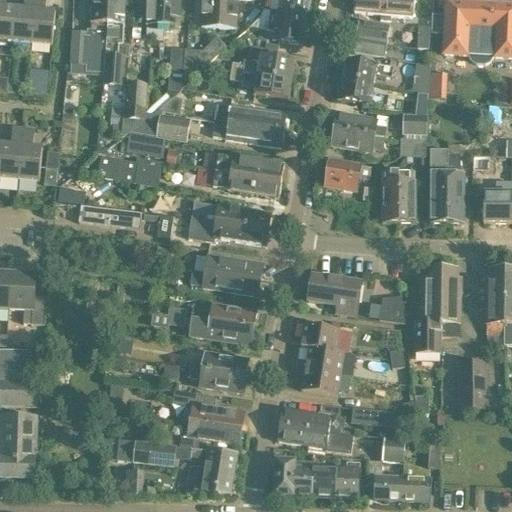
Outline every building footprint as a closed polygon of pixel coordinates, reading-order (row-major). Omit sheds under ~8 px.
[(0,0),(0,42),(11,43),(14,10),(6,10),(6,0),(0,0)] [(23,0),(23,11),(14,10),(11,43),(31,45),(35,0),(23,0)] [(35,0),(31,45),(52,47),(55,14),(45,13),(46,0),(35,0)] [(106,40),(107,0),(90,0),(89,25),(91,25),(90,39),(106,40)] [(107,0),(106,40),(103,86),(123,88),(125,60),(113,59),(114,47),(123,47),(124,27),(125,0),(107,0)] [(163,33),(164,0),(147,0),(146,27),(151,28),(151,32),(163,33)] [(164,0),(163,33),(174,33),(174,29),(179,29),(180,0),(164,0)] [(202,0),(202,1),(219,2),(219,9),(236,10),(237,2),(254,3),(254,0),(202,0)] [(280,0),(278,14),(278,15),(306,19),(308,0),(280,0)] [(382,23),(384,0),(354,0),(353,15),(380,17),(379,23),(382,23)] [(413,0),(384,0),(382,23),(390,24),(390,18),(412,20),(413,0)] [(219,2),(202,1),(201,29),(235,31),(236,10),(219,9),(219,2)] [(511,8),(446,5),(445,18),(431,17),(430,35),(444,36),(443,57),(466,58),(467,55),(469,55),(469,62),(470,64),(475,68),(484,68),(490,65),(492,63),(492,57),(494,57),(494,60),(511,60),(511,8)] [(259,20),(257,22),(269,24),(271,13),(262,12),(259,20)] [(269,24),(257,22),(249,30),(268,33),(275,34),(274,43),(302,47),(306,19),(278,15),(278,14),(271,13),(269,24)] [(355,42),(385,47),(386,48),(389,28),(358,24),(354,42),(355,42)] [(417,50),(429,50),(430,28),(418,28),(417,50)] [(85,79),(85,68),(86,69),(88,34),(71,34),(69,67),(68,67),(67,79),(69,79),(69,78),(85,79)] [(202,53),(184,52),(182,83),(191,83),(226,49),(216,39),(202,53)] [(385,47),(355,42),(353,55),(383,61),(385,47)] [(144,123),(156,113),(173,100),(180,93),(182,83),(184,52),(171,51),(169,76),(168,76),(167,92),(147,91),(144,123)] [(232,65),(231,74),(244,76),(244,75),(252,77),(291,83),(294,63),(260,58),(259,64),(245,62),(244,67),(232,65)] [(345,63),(342,82),(373,88),(375,78),(391,81),(392,71),(345,63)] [(244,76),(231,74),(229,83),(243,85),(244,76)] [(8,79),(0,77),(0,93),(7,94),(8,79)] [(291,83),(252,77),(251,88),(255,88),(254,98),(288,103),(291,83)] [(373,88),(342,82),(338,102),(386,110),(388,99),(372,96),(373,88)] [(414,84),(412,92),(429,94),(429,86),(414,84)] [(8,86),(8,94),(18,94),(18,86),(8,86)] [(144,123),(147,91),(148,87),(126,86),(124,112),(122,128),(121,141),(129,135),(144,123)] [(425,117),(426,96),(416,96),(416,116),(425,117)] [(173,100),(156,113),(162,114),(179,118),(182,102),(173,100)] [(217,107),(214,124),(283,134),(286,117),(231,109),(217,107)] [(110,128),(122,128),(124,112),(116,111),(111,111),(110,128)] [(488,122),(488,111),(468,111),(468,122),(488,122)] [(156,113),(144,123),(129,135),(129,136),(165,142),(186,145),(190,122),(161,117),(162,114),(156,113)] [(400,141),(400,142),(413,143),(412,151),(425,152),(425,117),(416,116),(403,116),(402,141),(400,141)] [(336,118),(333,134),(384,142),(387,125),(376,123),(376,125),(336,118)] [(283,134),(214,124),(212,140),(225,142),(225,143),(280,151),(283,134)] [(1,146),(0,160),(0,179),(18,182),(23,130),(12,129),(10,147),(1,146)] [(23,130),(18,182),(39,184),(42,150),(32,149),(34,131),(23,130)] [(384,142),(333,134),(331,150),(371,156),(372,151),(383,153),(384,142)] [(165,142),(129,136),(126,155),(162,161),(165,142)] [(400,142),(400,151),(412,151),(413,143),(400,142)] [(165,165),(174,166),(176,152),(167,150),(165,165)] [(412,151),(400,151),(399,159),(412,159),(412,151)] [(447,158),(447,153),(430,153),(429,225),(446,225),(447,158)] [(47,154),(46,171),(57,172),(58,155),(47,154)] [(214,174),(281,184),(284,167),(217,157),(214,174)] [(447,158),(446,225),(463,225),(464,176),(461,176),(461,158),(447,158)] [(487,160),(474,159),(474,185),(487,185),(487,160)] [(97,180),(134,186),(137,165),(135,165),(101,160),(97,180)] [(136,161),(135,165),(137,165),(134,186),(157,189),(161,165),(136,161)] [(329,164),(325,190),(356,195),(358,182),(369,183),(371,170),(329,164)] [(281,184),(214,174),(212,189),(227,191),(227,193),(278,201),(281,184)] [(398,225),(398,174),(382,174),(382,225),(398,225)] [(398,174),(398,225),(414,225),(415,174),(398,174)] [(134,187),(132,199),(144,201),(146,189),(134,187)] [(82,190),(67,188),(65,207),(79,209),(82,190)] [(371,204),(373,191),(364,190),(362,203),(371,204)] [(511,226),(511,195),(483,195),(482,226),(511,226)] [(191,221),(268,233),(271,217),(194,205),(191,221)] [(139,215),(80,208),(78,225),(137,232),(139,215)] [(173,220),(161,218),(157,241),(170,243),(173,220)] [(268,233),(191,221),(188,242),(214,246),(215,241),(265,249),(268,233)] [(155,263),(170,266),(172,252),(158,249),(155,263)] [(66,256),(52,254),(50,268),(64,270),(66,256)] [(205,275),(259,283),(262,267),(207,259),(196,257),(194,273),(205,275)] [(10,272),(10,276),(8,312),(24,313),(23,326),(44,328),(46,300),(34,299),(35,278),(18,277),(18,272),(10,272)] [(440,337),(441,272),(426,272),(425,282),(419,281),(419,295),(423,295),(422,307),(421,307),(421,323),(415,322),(414,355),(440,355),(440,337)] [(456,272),(441,272),(440,337),(457,338),(457,325),(458,325),(458,292),(460,292),(460,282),(456,282),(456,272)] [(503,348),(504,273),(489,272),(489,282),(484,282),(484,294),(485,294),(485,326),(486,326),(485,353),(503,352),(503,348)] [(511,272),(504,273),(503,348),(511,347),(511,272)] [(205,275),(194,273),(192,273),(189,287),(203,290),(202,291),(257,299),(259,283),(205,275)] [(0,311),(8,312),(10,276),(0,275),(0,311)] [(356,319),(361,285),(311,278),(307,304),(337,309),(336,316),(356,319)] [(181,304),(182,296),(170,294),(169,303),(181,304)] [(381,301),(378,323),(404,327),(401,299),(381,301)] [(198,313),(197,323),(252,332),(255,315),(213,308),(212,315),(198,313)] [(173,309),(172,319),(187,322),(188,311),(173,309)] [(187,322),(172,319),(169,331),(185,333),(187,322)] [(197,323),(193,322),(190,339),(249,348),(252,332),(197,323)] [(336,355),(336,354),(339,332),(304,327),(300,350),(308,351),(336,355)] [(336,355),(308,351),(305,372),(340,378),(343,355),(336,354),(336,355)] [(0,409),(36,410),(37,354),(0,353),(0,409)] [(404,370),(404,367),(402,353),(389,355),(391,372),(404,370)] [(191,361),(189,371),(245,380),(247,363),(205,356),(204,363),(191,361)] [(106,371),(119,373),(124,374),(127,360),(109,357),(106,371)] [(473,413),(472,365),(457,365),(457,413),(473,413)] [(472,365),(473,413),(488,413),(487,365),(472,365)] [(180,370),(161,367),(159,378),(178,380),(180,370)] [(245,380),(189,371),(188,382),(201,384),(200,390),(242,397),(245,380)] [(340,378),(305,372),(301,394),(337,399),(340,378)] [(190,424),(241,432),(243,415),(214,411),(216,400),(174,393),(172,407),(192,410),(190,424)] [(415,404),(416,416),(430,417),(429,399),(414,400),(415,404)] [(416,416),(415,404),(402,406),(403,415),(416,416)] [(395,415),(352,411),(350,426),(394,431),(395,415)] [(283,412),(280,428),(342,437),(342,436),(344,422),(329,420),(329,419),(283,412)] [(2,422),(1,461),(0,461),(0,478),(33,480),(33,463),(34,423),(2,422)] [(241,432),(190,424),(187,439),(180,439),(180,443),(163,441),(162,448),(175,449),(192,451),(198,452),(199,443),(238,449),(241,432)] [(342,437),(280,428),(278,444),(325,451),(324,455),(350,456),(353,438),(342,436),(342,437)] [(381,464),(382,464),(403,466),(404,441),(383,440),(381,464)] [(442,449),(430,448),(426,441),(414,441),(414,455),(429,455),(428,470),(440,471),(442,449)] [(119,444),(117,464),(173,470),(175,449),(162,448),(119,444)] [(198,452),(192,451),(191,462),(200,463),(200,461),(206,461),(204,472),(194,471),(194,472),(189,472),(186,495),(230,497),(236,458),(207,454),(207,453),(198,452)] [(313,465),(313,456),(298,454),(297,465),(276,464),(274,498),(311,499),(312,471),(313,465)] [(101,464),(85,467),(87,482),(103,480),(101,464)] [(334,472),(333,500),(359,502),(360,474),(359,474),(359,465),(346,464),(345,473),(334,472)] [(402,482),(381,481),(382,464),(367,464),(366,491),(374,491),(374,502),(401,503),(402,482)] [(403,470),(402,482),(401,503),(428,505),(429,483),(429,475),(417,475),(417,471),(403,470)] [(126,497),(143,497),(143,472),(126,471),(126,497)] [(334,472),(312,471),(311,499),(333,500),(334,472)]
